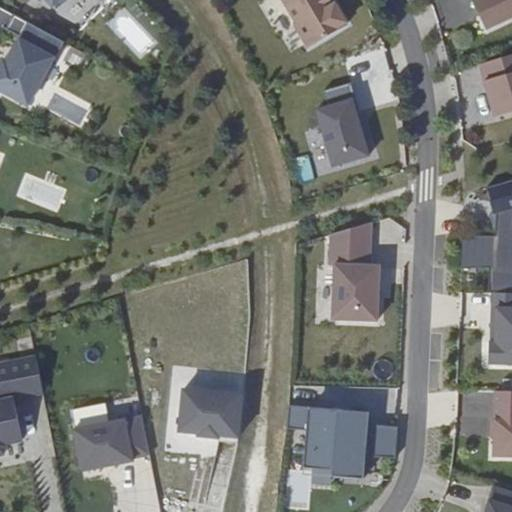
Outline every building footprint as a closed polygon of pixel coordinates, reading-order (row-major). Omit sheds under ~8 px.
[(284,0),(297,22),(295,24),(309,47),(347,25),(345,23),(348,22),(336,2),(334,4),(331,0),(284,0)] [(511,0),(471,0),(485,29),(511,16),(511,0)] [(57,59),(67,42),(0,4),(0,37),(5,40),(10,28),(23,36),(9,62),(5,59),(0,67),(0,87),(29,103),(54,58),(57,59)] [(511,55),(479,65),(495,118),(511,113),(511,55)] [(354,82),(326,90),(331,106),(319,109),(336,166),(372,155),(363,127),(367,126),(354,82)] [(511,181),(486,189),(495,214),(495,236),(462,235),(461,268),(488,269),(488,293),(492,293),(511,293),(511,181)] [(372,223),(331,235),(330,265),(336,265),(335,319),(380,320),(381,265),(371,265),(372,223)] [(488,364),(511,364),(511,293),(492,293),(491,343),(488,343),(488,364)] [(32,330),(0,336),(0,425),(3,420),(2,417),(18,414),(11,372),(39,367),(32,330)] [(511,391),(496,391),(494,456),(511,456),(511,391)] [(235,392),(175,397),(178,439),(199,438),(199,442),(217,440),(217,436),(237,435),(235,392)] [(394,458),(398,421),(368,419),(318,416),(318,408),(288,406),(287,430),(307,432),(317,432),(316,441),(306,440),(304,475),(364,479),(366,456),(394,458)] [(369,412),(318,408),(318,416),(368,419),(369,412)] [(134,461),(151,458),(144,419),(75,432),(83,474),(103,470),(103,467),(114,465),(115,467),(135,464),(134,461)] [(317,432),(307,432),(306,440),(316,441),(317,432)] [(511,511),(511,491),(493,486),(485,511),(511,511)]
